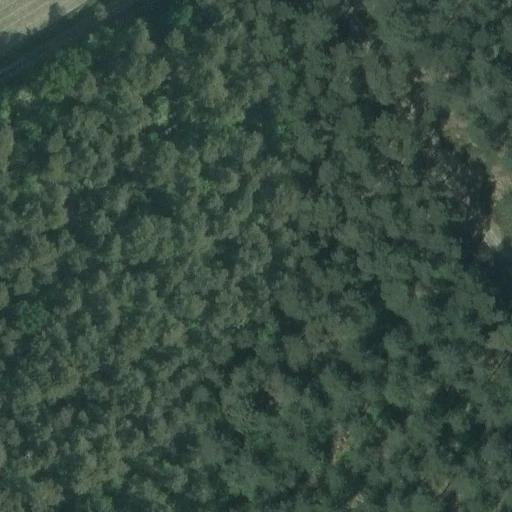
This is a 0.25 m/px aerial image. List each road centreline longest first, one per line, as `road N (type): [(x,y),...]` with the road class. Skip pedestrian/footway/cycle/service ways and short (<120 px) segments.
road 1 (track): [(346,0),(511,256)]
road 2 (track): [(0,75),(122,0)]
